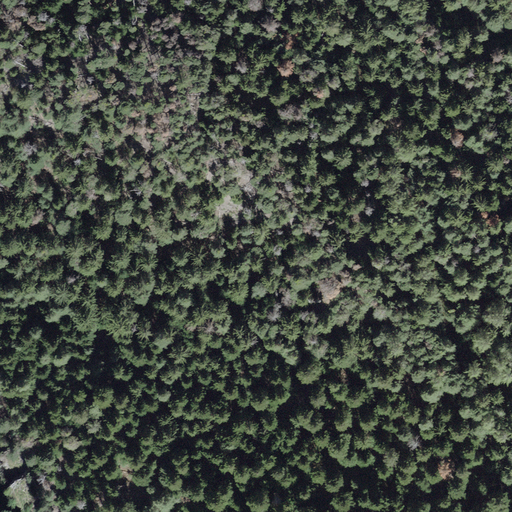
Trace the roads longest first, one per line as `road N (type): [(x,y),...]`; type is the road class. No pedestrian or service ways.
road 1 (motorway): [(511,56),(227,511)]
road 2 (motorway): [(319,511),(511,201)]
